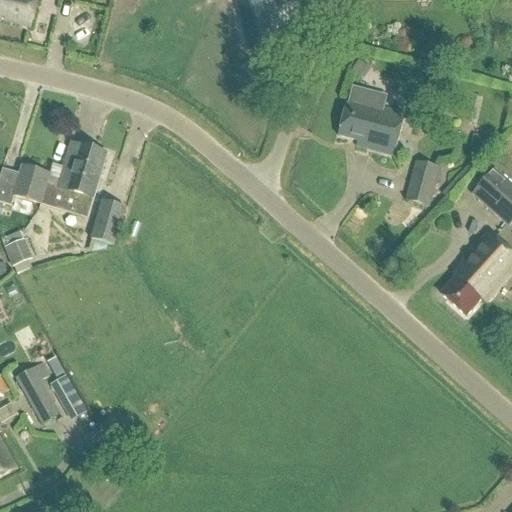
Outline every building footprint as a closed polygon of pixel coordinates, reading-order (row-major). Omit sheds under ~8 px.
[(0,0),(0,16),(32,24),(37,0),(0,0)] [(234,0),(250,52),(274,45),(260,0),(234,0)] [(364,114),(366,108),(349,104),(348,109),(345,108),(337,138),(357,143),(355,150),(394,159),(404,118),(378,112),(376,117),(364,114)] [(474,137),(469,160),(482,163),(484,158),(489,159),(492,145),(487,144),(487,140),(474,137)] [(87,220),(106,157),(71,146),(63,171),(54,168),(51,177),(25,169),(22,179),(1,173),(0,177),(0,205),(12,209),(16,198),(87,220)] [(429,210),(439,171),(415,165),(405,204),(429,210)] [(508,230),(511,224),(511,186),(495,171),(471,198),(508,230)] [(115,249),(125,212),(101,205),(91,242),(115,249)] [(486,304),(511,274),(511,256),(487,235),(461,264),(466,269),(441,298),(465,319),(481,300),(486,304)] [(15,270),(33,262),(24,243),(7,251),(15,270)] [(43,366),(16,382),(36,417),(54,406),(41,383),(50,378),(43,366)] [(0,478),(14,470),(0,446),(0,478)]
